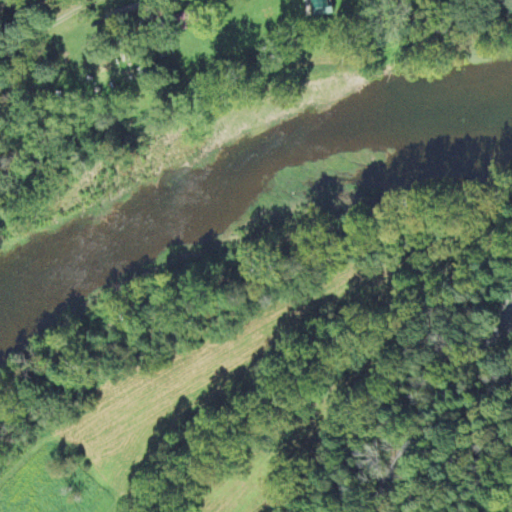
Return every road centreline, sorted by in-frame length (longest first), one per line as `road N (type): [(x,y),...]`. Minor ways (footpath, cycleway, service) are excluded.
road 1 (residential): [(511,321),(407,392),(292,511)]
road 2 (residential): [(382,511),(422,429),(511,326)]
